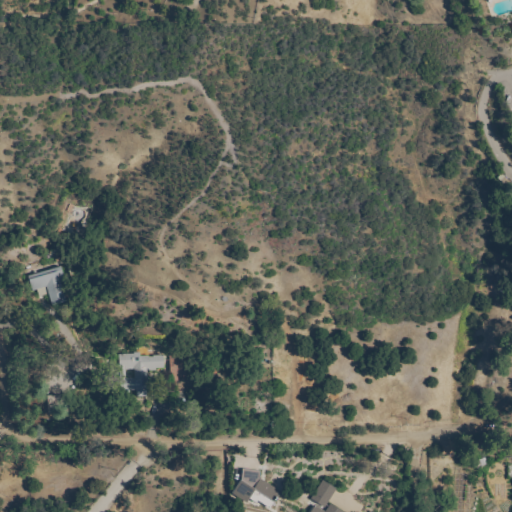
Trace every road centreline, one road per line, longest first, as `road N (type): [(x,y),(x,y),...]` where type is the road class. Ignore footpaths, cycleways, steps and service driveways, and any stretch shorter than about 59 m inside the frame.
road 1 (residential): [(447,437),(158,448)]
road 2 (residential): [(158,448),(108,438),(37,442),(7,424)]
